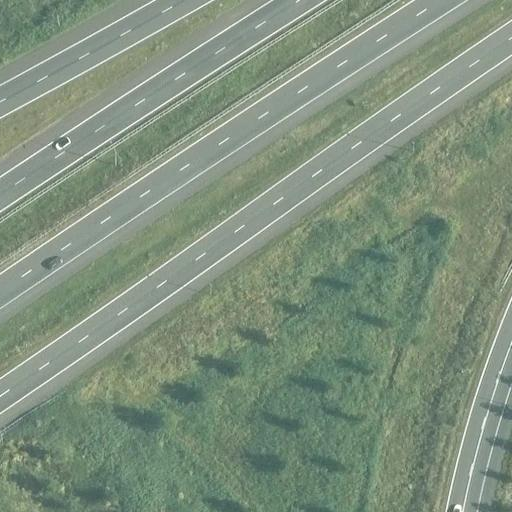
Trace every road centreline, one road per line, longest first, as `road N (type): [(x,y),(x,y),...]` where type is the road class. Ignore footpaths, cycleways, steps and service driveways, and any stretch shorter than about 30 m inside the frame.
road 1 (motorway): [(0,394),(511,38)]
road 2 (motorway): [(0,292),(443,0)]
road 3 (motorway): [(300,0),(0,195)]
road 4 (motorway): [(184,0),(0,102)]
road 5 (motorway): [(462,511),(511,346)]
